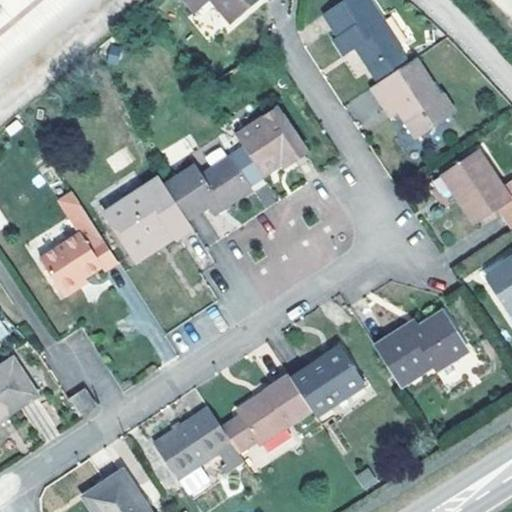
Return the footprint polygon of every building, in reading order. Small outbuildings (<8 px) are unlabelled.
[(0,0),(0,79),(95,0),(0,0)] [(213,0),(232,22),(258,0),(213,0)] [(361,0),(343,0),(325,12),(340,35),(335,38),(345,53),(357,45),(372,67),(381,81),(408,64),(399,50),(400,49),(368,0),(363,3),(361,0)] [(392,100),(401,113),(420,143),(456,118),(416,58),(408,64),(381,81),(372,87),(384,106),(392,100)] [(392,100),(384,106),(393,118),(401,113),(392,100)] [(291,160),(295,166),(309,155),(278,109),(238,137),(246,150),(264,178),(284,165),(291,160)] [(246,150),(232,158),(251,187),(264,178),(246,150)] [(482,155),(451,174),(466,197),(460,201),(476,226),(502,209),(511,224),(511,184),(505,189),(482,155)] [(196,166),(165,185),(188,221),(210,208),(215,214),(221,210),(253,190),(251,187),(232,158),(203,176),(196,166)] [(295,166),(291,160),(284,165),(288,170),(295,166)] [(445,178),(460,201),(466,197),(451,174),(445,178)] [(107,213),(135,255),(154,243),(152,238),(169,227),(177,240),(194,229),(188,221),(165,185),(160,178),(107,213)] [(60,202),(81,233),(90,247),(103,238),(73,193),(60,202)] [(0,210),(0,228),(8,223),(0,210)] [(154,243),(135,255),(141,264),(177,240),(169,227),(152,238),(154,243)] [(81,233),(41,260),(64,293),(103,268),(105,272),(119,263),(103,238),(90,247),(81,233)] [(511,256),(488,272),(486,281),(508,312),(511,317),(511,256)] [(446,312),(424,326),(415,332),(410,325),(377,346),(401,385),(435,364),(438,369),(470,350),(446,312)] [(0,317),(0,340),(14,331),(3,316),(0,317)] [(420,319),(410,325),(415,332),(424,326),(420,319)] [(341,347),(291,378),(312,409),(315,414),(364,383),(341,347)] [(13,358),(0,366),(0,418),(37,394),(13,358)] [(241,414),(259,441),(260,442),(312,409),(291,378),(289,373),(264,389),(269,396),(241,414)] [(70,397),(80,414),(96,404),(86,387),(70,397)] [(269,396),(264,389),(237,406),(241,414),(269,396)] [(222,426),(210,407),(155,443),(178,478),(233,443),(231,441),(222,426)] [(222,426),(231,441),(244,433),(252,445),(259,441),(241,414),(222,426)] [(244,433),(231,441),(233,443),(239,453),(252,445),(244,433)] [(363,490),(377,482),(369,466),(355,474),(363,490)] [(84,496),(93,511),(150,511),(123,470),(84,496)]
